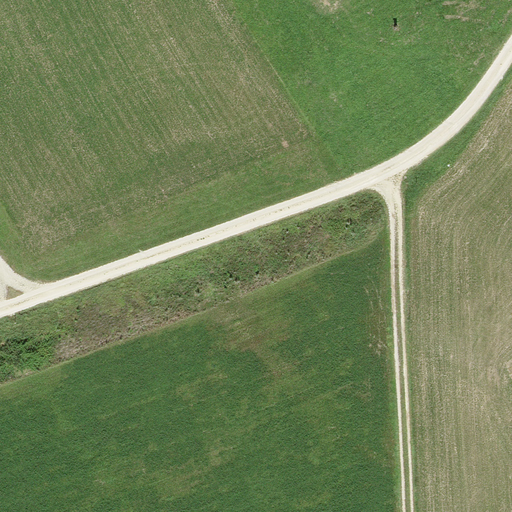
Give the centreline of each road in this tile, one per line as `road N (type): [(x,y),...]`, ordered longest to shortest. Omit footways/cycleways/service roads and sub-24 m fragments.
road 1 (track): [(0,311),(386,170)]
road 2 (track): [(386,170),(401,511)]
road 3 (track): [(386,170),(439,138),(511,42)]
